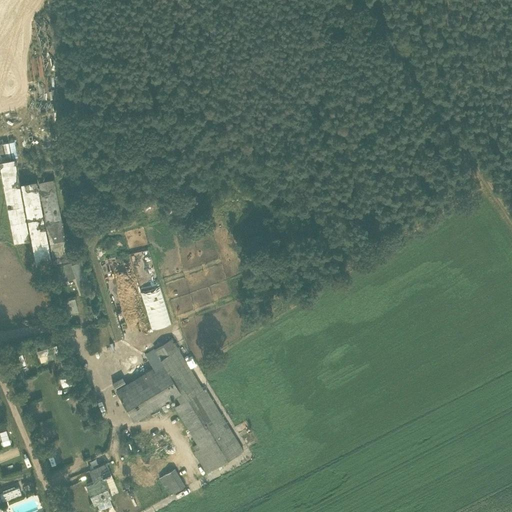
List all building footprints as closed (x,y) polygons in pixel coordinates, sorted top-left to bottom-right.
[(69,258),(56,176),(21,181),(14,140),(0,141),(0,153),(13,240),(32,238),(36,262),(69,258)] [(130,253),(151,328),(171,323),(150,247),(130,253)] [(51,273),(54,283),(76,277),(79,287),(89,284),(82,261),(72,264),(72,262),(60,266),(61,270),(51,273)] [(154,367),(127,384),(117,390),(134,419),(180,391),(186,400),(175,406),(198,443),(193,445),(196,450),(194,451),(207,472),(243,450),(205,388),(203,389),(172,338),(155,348),(146,354),(154,367)] [(40,362),(57,357),(53,342),(36,347),(40,362)] [(79,394),(68,397),(71,404),(81,400),(79,394)] [(76,414),(81,422),(89,418),(85,409),(76,414)] [(41,428),(42,437),(53,436),(52,427),(41,428)] [(148,455),(169,494),(185,485),(164,446),(148,455)] [(95,481),(87,484),(95,503),(112,496),(104,477),(111,474),(106,462),(90,469),(95,481)] [(0,494),(3,501),(22,494),(19,486),(0,494)]
